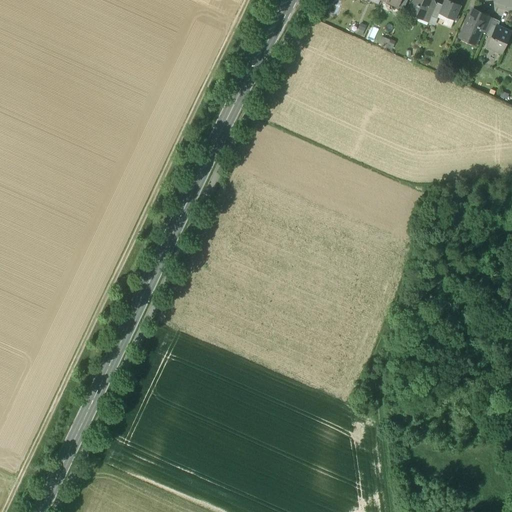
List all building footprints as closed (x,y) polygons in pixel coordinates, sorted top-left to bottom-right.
[(400,0),(398,6),(397,6),(396,9),(403,12),(407,0),(400,0)] [(414,0),(409,13),(423,19),(424,16),(425,17),(429,7),(431,0),(414,0)] [(445,0),(443,5),(439,14),(440,14),(454,20),(461,5),(456,3),(457,2),(452,0),(451,0),(451,1),(449,0),(445,0)] [(443,5),(437,3),(434,10),(431,16),(437,19),(440,14),(439,14),(443,5)] [(429,7),(425,17),(424,16),(423,19),(429,22),(431,16),(434,10),(429,7)] [(487,16),(473,9),(462,34),(477,41),(481,31),(481,30),(487,16)] [(487,16),(481,30),(481,31),(487,33),(494,19),(487,16)] [(500,21),(494,19),(487,33),(486,35),(492,38),(497,26),(498,26),(500,21)] [(498,26),(497,26),(492,38),(488,47),(502,53),(511,32),(498,26)]
